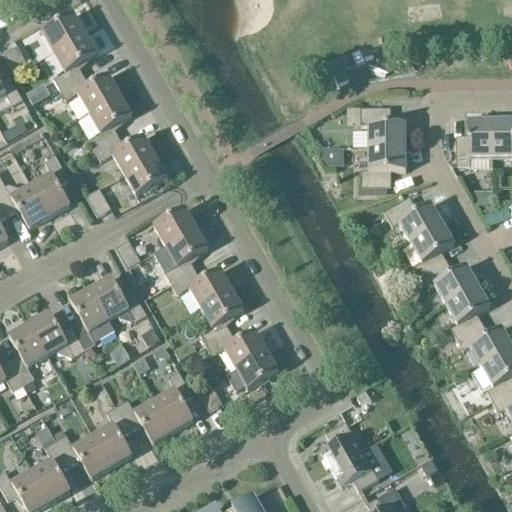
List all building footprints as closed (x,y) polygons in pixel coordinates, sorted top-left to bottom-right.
[(73,19),(42,37),(54,57),(85,39),(73,19)] [(65,77),(53,84),(59,95),(84,81),(78,71),(97,60),(85,39),(54,57),(65,77)] [(17,51),(4,59),(16,80),(29,72),(17,51)] [(59,95),(65,106),(78,99),(89,119),(120,101),(109,81),(90,92),(84,81),(59,95)] [(0,102),(5,100),(12,112),(23,106),(9,82),(0,86),(0,102)] [(44,89),(27,99),(33,110),(50,100),(44,89)] [(100,139),(88,146),(94,156),(119,142),(113,132),(132,121),(120,101),(89,119),(100,139)] [(386,129),(386,113),(360,113),(360,131),(368,130),(368,153),(405,153),(405,129),(386,129)] [(469,171),(469,163),(492,163),(492,126),(468,126),(468,146),(456,146),(456,171),(469,171)] [(511,162),(511,126),(492,126),(492,163),(511,162)] [(12,131),(3,137),(8,145),(17,140),(12,131)] [(94,156),(101,167),(113,160),(124,180),(156,162),(144,142),(125,153),(119,142),(94,156)] [(405,176),(405,153),(368,153),(368,175),(361,175),(361,193),(386,193),(386,177),(405,176)] [(49,223),(69,211),(59,192),(69,186),(55,162),(44,168),(51,180),(31,191),(49,223)] [(124,180),(136,201),(167,183),(156,162),(124,180)] [(18,215),(29,234),(49,223),(31,191),(22,197),(20,193),(9,190),(5,192),(0,183),(0,207),(7,221),(18,215)] [(99,194),(86,202),(97,222),(111,215),(99,194)] [(442,229),(430,209),(413,218),(405,204),(383,217),(392,232),(399,228),(410,248),(442,229)] [(154,232),(165,252),(196,234),(185,214),(154,232)] [(454,250),(442,229),(410,248),(421,267),(415,271),(421,283),(443,270),(437,260),(454,250)] [(171,290),(195,276),(189,265),(208,254),(196,234),(165,252),(177,272),(165,279),(171,290)] [(141,267),(129,246),(115,254),(127,274),(141,267)] [(449,280),(443,270),(421,283),(428,294),(434,290),(446,310),(478,291),(466,271),(449,280)] [(189,293),(201,313),(232,295),(220,275),(201,286),(195,276),(171,290),(177,300),(189,293)] [(134,325),(135,327),(146,321),(132,296),(122,302),(111,283),(90,295),(108,326),(119,320),(122,324),(131,327),(134,325)] [(489,312),(478,291),(446,310),(457,329),(450,333),(457,345),(479,332),(473,322),(489,312)] [(81,326),(71,332),(85,356),(115,338),(108,326),(90,295),(70,307),(81,326)] [(243,316),(232,295),(201,313),(212,333),(200,340),(206,351),(230,337),(224,327),(243,316)] [(29,330),(47,361),(56,356),(56,358),(71,364),(85,356),(71,332),(60,338),(49,319),(29,330)] [(20,361),(9,367),(23,391),(34,385),(27,373),(47,361),(29,330),(9,342),(20,361)] [(470,352),(481,372),(511,354),(511,351),(501,333),(485,343),(479,332),(457,345),(463,356),(470,352)] [(224,355),(236,375),(267,357),(255,337),(236,348),(230,337),(206,351),(212,362),(224,355)] [(191,347),(174,356),(180,366),(197,357),(191,347)] [(511,381),(511,354),(481,372),(492,392),(486,395),(492,407),(511,395),(511,390),(508,384),(511,381)] [(279,377),(267,357),(236,375),(247,395),(279,377)] [(144,362),(133,369),(139,380),(150,373),(144,362)] [(12,397),(23,391),(9,367),(0,372),(0,388),(6,385),(12,397)] [(175,395),(155,407),(172,438),(193,426),(182,407),(192,401),(179,377),(168,383),(175,395)] [(222,409),(211,389),(197,396),(209,417),(222,409)] [(511,395),(492,407),(499,418),(505,414),(511,425),(511,395)] [(360,408),(368,403),(366,398),(357,403),(360,408)] [(117,412),(131,436),(141,430),(152,449),(172,438),(155,407),(135,418),(128,406),(117,412)] [(113,431),(93,442),(111,473),(131,461),(121,442),(131,436),(117,412),(106,418),(113,431)] [(320,456),(331,474),(362,456),(345,428),(325,439),(331,450),(320,456)] [(56,447),(69,472),(80,465),(91,485),(111,473),(93,442),(73,453),(66,441),(56,447)] [(52,466),(32,477),(50,508),(70,497),(59,477),(69,472),(56,447),(45,454),(52,466)] [(331,474),(341,493),(352,486),(358,497),(379,485),(362,456),(331,474)] [(12,489),(5,476),(0,479),(0,492),(8,507),(19,501),(24,511),(43,511),(50,508),(32,477),(12,489)] [(404,511),(405,511),(394,493),(366,510),(366,511),(404,511)] [(216,511),(215,511),(260,511),(253,500),(237,509),(238,510),(239,511),(216,511)]
